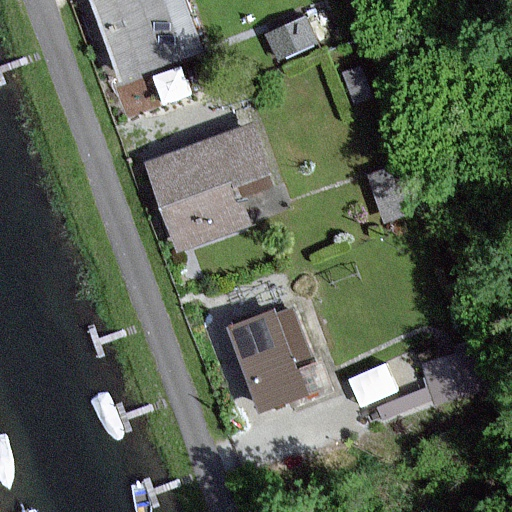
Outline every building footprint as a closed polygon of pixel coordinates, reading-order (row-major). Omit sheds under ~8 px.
[(99,0),(127,79),(202,53),(183,0),(170,0),(160,4),(158,0),(99,0)] [(181,246),(245,222),(228,177),(269,162),(255,127),(211,144),(151,167),(181,246)] [(410,160),(372,175),(389,219),(427,204),(410,160)] [(275,311),(230,330),(261,408),(303,392),(293,365),(309,359),(291,313),(278,318),(275,311)] [(387,366),(352,380),(362,404),(397,390),(387,366)]
